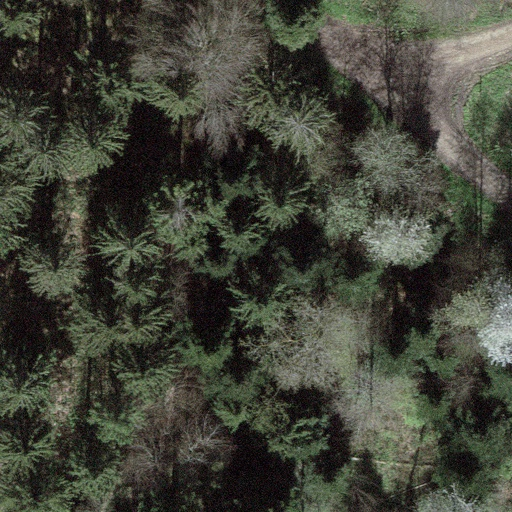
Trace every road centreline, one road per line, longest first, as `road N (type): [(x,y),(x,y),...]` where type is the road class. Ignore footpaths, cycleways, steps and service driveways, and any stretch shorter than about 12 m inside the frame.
road 1 (track): [(511,190),(368,64)]
road 2 (track): [(511,31),(431,56),(368,64)]
